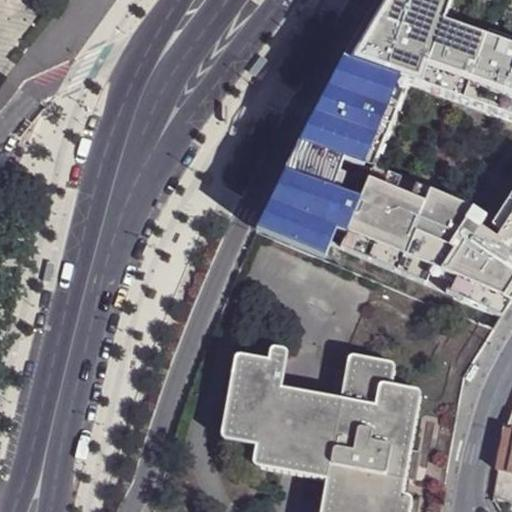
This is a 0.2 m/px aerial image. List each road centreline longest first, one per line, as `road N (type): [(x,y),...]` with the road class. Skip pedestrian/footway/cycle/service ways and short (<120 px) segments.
road 1 (secondary): [(41,464),(112,196)]
road 2 (secondary): [(112,196),(190,118),(283,0)]
road 3 (unclassified): [(468,511),(488,411),(511,360)]
road 4 (secondary): [(141,100),(227,0)]
